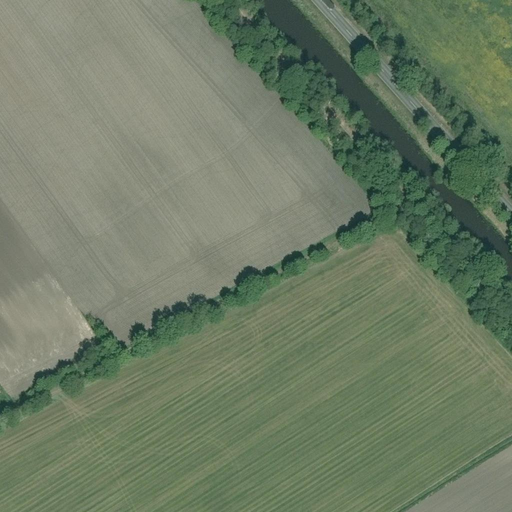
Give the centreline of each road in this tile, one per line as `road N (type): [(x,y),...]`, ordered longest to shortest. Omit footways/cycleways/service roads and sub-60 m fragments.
road 1 (track): [(0,413),(377,218)]
road 2 (tertiary): [(511,218),(317,0)]
